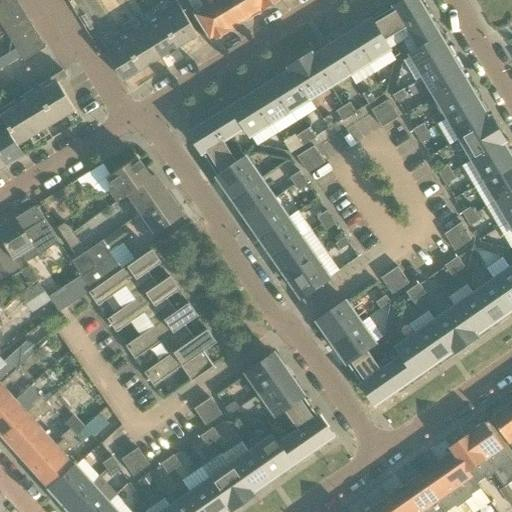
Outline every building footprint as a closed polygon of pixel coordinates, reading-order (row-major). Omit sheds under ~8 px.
[(0,0),(0,15),(19,4),(16,0),(0,0)] [(213,41),(231,30),(212,0),(202,0),(205,6),(195,12),(213,41)] [(248,20),(236,0),(212,0),(231,30),(248,20)] [(236,0),(248,20),(266,9),(259,0),(236,0)] [(259,0),(266,9),(280,0),(259,0)] [(385,41),(407,28),(416,23),(409,10),(415,7),(410,0),(405,0),(395,6),(395,7),(387,11),(386,9),(377,14),(379,17),(372,20),(385,41)] [(407,28),(421,50),(442,38),(439,33),(441,31),(436,22),(434,24),(421,3),(415,7),(409,10),(416,23),(407,28)] [(19,4),(0,15),(0,21),(4,28),(26,15),(19,4)] [(199,36),(181,7),(181,6),(162,18),(180,48),(199,36)] [(4,28),(11,40),(33,26),(26,15),(4,28)] [(180,48),(162,18),(143,30),(144,30),(161,59),(180,48)] [(390,50),(385,41),(372,20),(352,33),(371,62),(390,50)] [(17,51),(40,37),(33,26),(11,40),(16,49),(17,51)] [(143,70),(161,59),(144,30),(143,30),(125,41),(143,70)] [(351,74),(371,62),(352,33),(333,45),(351,74)] [(17,51),(21,57),(25,62),(46,48),(40,37),(17,51)] [(412,56),(425,77),(455,59),(453,57),(455,55),(450,47),(448,48),(445,44),(442,38),(421,50),(412,56)] [(124,82),(143,70),(125,41),(106,53),(124,82)] [(331,87),(351,74),(333,45),(314,57),(312,55),(311,55),(331,87)] [(21,57),(17,51),(16,49),(9,54),(14,61),(21,57)] [(7,66),(14,61),(9,54),(2,58),(7,66)] [(311,99),(331,87),(311,55),(292,67),(311,99)] [(425,77),(436,97),(467,80),(461,71),(464,69),(458,61),(456,62),(455,59),(425,77)] [(292,111),(311,99),(292,67),(291,68),(292,70),(273,82),(292,111)] [(76,111),(61,86),(59,82),(67,77),(63,71),(51,78),(52,79),(55,83),(38,94),(57,123),(76,111)] [(436,97),(449,118),(479,101),(478,98),(480,97),(475,88),(472,89),(467,80),(436,97)] [(273,82),(253,94),(272,124),(292,111),(273,82)] [(408,96),(404,89),(393,95),(397,102),(408,96)] [(370,91),(363,95),(370,105),(377,101),(370,91)] [(38,134),(57,123),(38,94),(19,106),(38,134)] [(252,136),(272,124),(253,94),(234,106),(246,127),(252,136)] [(389,100),(381,105),(386,114),(394,109),(389,100)] [(449,118),(461,139),(491,121),(486,112),(488,111),(483,102),(481,103),(479,101),(449,118)] [(344,107),(350,117),(357,113),(351,103),(344,107)] [(377,119),(386,114),(381,105),(372,110),(377,119)] [(0,117),(19,146),(38,134),(19,106),(5,114),(0,117)] [(199,128),(203,134),(207,140),(219,133),(224,141),(246,127),(234,106),(199,128)] [(350,117),(344,107),(337,111),(343,121),(350,117)] [(386,114),(391,122),(400,117),(394,109),(386,114)] [(391,122),(386,114),(377,119),(382,128),(391,122)] [(0,154),(8,167),(25,156),(19,146),(0,117),(0,154)] [(461,139),(474,160),(504,143),(506,141),(493,120),(491,121),(461,139)] [(418,137),(428,131),(424,124),(414,130),(418,137)] [(304,132),(311,142),(317,138),(311,127),(304,132)] [(428,131),(418,137),(422,144),(432,138),(428,131)] [(311,142),(304,132),(297,136),(304,146),(311,142)] [(207,140),(203,134),(194,140),(203,154),(204,154),(219,178),(239,164),(224,141),(219,133),(207,140)] [(474,160),(485,180),(511,164),(511,151),(511,150),(509,151),(504,143),(474,160)] [(307,152),(312,160),(320,154),(315,146),(307,152)] [(299,157),(304,165),(312,160),(307,152),(299,157)] [(320,154),(312,160),(318,168),(326,163),(320,154)] [(149,178),(149,177),(135,158),(109,176),(115,186),(107,191),(115,203),(126,196),(125,195),(149,178)] [(239,164),(219,178),(223,184),(221,185),(227,193),(229,192),(233,198),(262,179),(248,158),(239,164)] [(309,173),(318,168),(312,160),(304,165),(309,173)] [(511,164),(485,180),(497,200),(511,191),(511,164)] [(453,172),(449,165),(438,171),(442,178),(453,172)] [(300,171),(291,178),(295,185),(305,178),(300,171)] [(457,179),(453,172),(442,178),(446,185),(457,179)] [(139,215),(167,195),(153,174),(149,177),(149,178),(125,195),(126,196),(139,215)] [(310,185),(305,178),(295,185),(300,192),(310,185)] [(275,198),(262,179),(233,198),(238,205),(236,206),(242,214),(243,213),(247,218),(275,198)] [(511,191),(497,200),(510,222),(511,220),(511,191)] [(139,215),(153,235),(181,215),(167,195),(139,215)] [(289,218),(275,198),(247,218),(250,223),(249,224),(255,233),(256,232),(261,238),(289,218)] [(477,213),(473,206),(463,212),(467,219),(477,213)] [(328,211),(318,218),(322,224),(332,217),(328,211)] [(481,220),(477,213),(467,219),(471,226),(481,220)] [(337,224),(332,217),(322,224),(327,231),(337,224)] [(27,262),(34,258),(58,242),(43,220),(22,233),(14,218),(0,226),(0,279),(17,269),(11,259),(21,252),(27,262)] [(303,238),(289,218),(261,238),(265,244),(263,245),(269,254),(271,253),(274,258),(303,238)] [(56,228),(63,238),(72,232),(66,222),(56,228)] [(462,223),(454,228),(459,237),(467,231),(462,223)] [(121,227),(101,241),(109,252),(129,238),(121,227)] [(459,237),(454,228),(445,234),(450,243),(459,237)] [(472,240),(467,231),(459,237),(464,246),(472,240)] [(80,243),(72,232),(63,238),(70,249),(80,243)] [(346,237),(336,244),(341,251),(351,244),(346,237)] [(464,246),(459,237),(450,243),(456,251),(464,246)] [(316,258),(303,238),(274,258),(278,263),(276,264),(282,272),(283,271),(288,277),(316,258)] [(108,252),(101,241),(71,262),(90,290),(120,269),(108,252)] [(151,249),(88,293),(97,306),(125,286),(134,300),(156,285),(147,271),(160,262),(151,249)] [(459,257),(452,261),(459,271),(465,266),(459,257)] [(331,278),(316,258),(288,277),(292,284),(291,285),(297,293),(298,292),(302,298),(331,278)] [(459,271),(452,261),(445,266),(452,276),(459,271)] [(399,267),(390,272),(396,281),(404,275),(399,267)] [(511,267),(494,280),(511,306),(511,267)] [(396,281),(390,272),(382,278),(388,287),(396,281)] [(410,283),(404,275),(396,281),(402,289),(410,283)] [(169,276),(156,285),(134,300),(106,319),(115,332),(143,313),(153,327),(175,312),(165,298),(178,289),(169,276)] [(495,322),(511,311),(511,310),(511,306),(494,280),(475,293),(495,322)] [(402,289),(396,281),(388,287),(393,295),(402,289)] [(32,309),(49,299),(40,283),(22,293),(32,309)] [(420,283),(414,288),(420,298),(427,293),(420,283)] [(420,298),(414,288),(407,292),(414,302),(420,298)] [(476,335),(488,328),(495,322),(475,293),(456,307),(476,335)] [(377,303),(382,309),(391,302),(387,296),(377,303)] [(348,302),(320,321),(319,322),(323,328),(321,329),(327,337),(329,336),(333,343),(362,323),(348,302)] [(187,303),(175,312),(153,327),(125,346),(134,359),(162,340),(171,353),(193,338),(184,324),(197,316),(187,303)] [(456,307),(436,321),(456,350),(457,352),(478,337),(476,335),(456,307)] [(436,321),(417,334),(437,363),(456,350),(436,321)] [(376,343),(362,323),(333,343),(338,349),(336,350),(342,359),(344,358),(348,363),(368,349),(376,343)] [(206,329),(193,338),(171,353),(143,373),(152,386),(180,366),(191,382),(213,366),(203,351),(215,342),(206,329)] [(418,376),(437,363),(417,334),(398,347),(404,356),(418,376)] [(0,382),(15,369),(34,352),(25,342),(2,362),(0,359),(0,382)] [(383,371),(368,349),(348,363),(362,384),(362,385),(372,399),(380,393),(376,387),(388,379),(383,371)] [(277,360),(273,354),(244,374),(259,395),(287,375),(283,368),(285,367),(284,366),(279,359),(277,360)] [(418,376),(404,356),(383,371),(388,379),(376,387),(380,393),(384,399),(418,376)] [(21,376),(15,369),(0,382),(0,412),(14,400),(3,387),(9,381),(12,384),(21,376)] [(292,381),(287,375),(259,395),(273,415),(281,409),(301,395),(297,389),(299,388),(294,380),(292,381)] [(305,401),(301,395),(281,409),(296,431),(302,439),(314,430),(318,436),(326,430),(317,416),(316,417),(311,409),(313,408),(308,400),(305,401)] [(0,436),(3,440),(45,402),(39,396),(30,404),(32,407),(26,413),(14,400),(0,412),(0,436)] [(207,412),(216,406),(210,398),(202,403),(207,412)] [(239,408),(234,401),(224,408),(229,415),(239,408)] [(32,420),(39,414),(42,418),(51,409),(45,402),(3,440),(18,456),(44,433),(32,420)] [(202,403),(193,409),(199,417),(207,412),(202,403)] [(207,412),(213,420),(221,414),(216,406),(207,412)] [(511,410),(509,407),(493,419),(511,446),(511,410)] [(207,412),(199,417),(205,426),(213,420),(207,412)] [(70,418),(63,424),(68,430),(69,429),(75,435),(75,436),(85,427),(74,415),(70,418)] [(511,477),(511,460),(486,424),(486,423),(468,435),(495,474),(504,487),(508,485),(511,481),(511,478),(511,477)] [(219,437),(213,428),(212,427),(206,432),(213,442),(219,437)] [(69,429),(68,430),(60,438),(62,440),(55,446),(44,433),(18,456),(33,473),(75,435),(69,429)] [(302,439),(296,431),(275,445),(289,466),(294,462),(295,464),(304,458),(302,456),(322,442),(318,436),(314,430),(302,439)] [(199,437),(206,447),(213,442),(206,432),(199,437)] [(75,435),(33,473),(48,490),(74,468),(74,467),(73,467),(62,455),(69,449),(71,451),(81,442),(75,436),(75,435)] [(487,479),(495,474),(468,435),(451,447),(455,453),(455,452),(477,484),(478,484),(486,478),(487,479)] [(269,437),(249,451),(269,479),(273,476),(275,479),(283,473),(282,471),(289,466),(275,445),(269,437)] [(135,462),(143,456),(138,448),(129,454),(135,462)] [(269,479),(249,451),(229,464),(249,493),(254,490),(255,492),(263,487),(263,486),(262,484),(269,479)] [(481,489),(478,484),(477,484),(455,452),(455,453),(438,464),(465,502),(473,497),(472,495),(481,489)] [(135,462),(129,454),(121,459),(127,468),(135,462)] [(173,455),(167,459),(174,469),(180,465),(173,455)] [(135,462),(141,470),(149,465),(143,456),(135,462)] [(106,470),(116,463),(112,457),(102,463),(106,470)] [(167,474),(174,469),(167,459),(160,464),(167,474)] [(135,462),(127,468),(132,476),(141,470),(135,462)] [(121,470),(116,463),(106,470),(111,477),(121,470)] [(249,493),(229,464),(208,479),(228,507),(230,510),(250,495),(249,493)] [(457,508),(465,502),(438,464),(422,475),(447,511),(448,511),(456,506),(457,508)] [(74,467),(74,468),(48,490),(65,508),(91,485),(74,467)] [(447,511),(448,511),(447,511),(422,475),(405,487),(422,511),(447,511)] [(228,507),(208,479),(189,493),(201,511),(224,511),(224,510),(228,507)] [(97,511),(107,503),(91,485),(65,508),(67,511),(97,511)] [(507,499),(511,495),(511,490),(508,485),(504,487),(501,490),(507,499)] [(422,511),(405,487),(389,499),(398,511),(422,511)] [(201,511),(189,493),(169,506),(172,511),(201,511)] [(398,511),(389,499),(372,510),(373,511),(398,511)] [(115,511),(107,503),(97,511),(115,511)]
